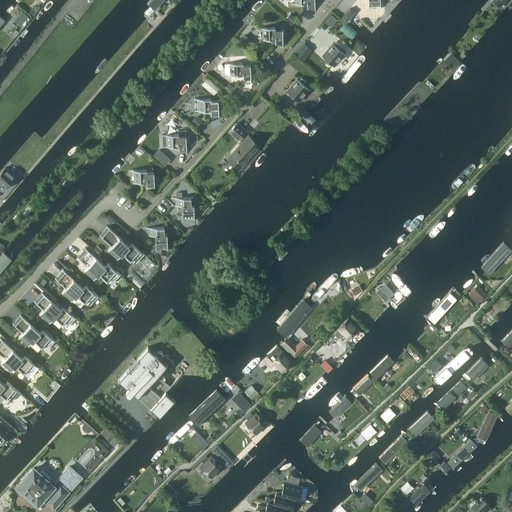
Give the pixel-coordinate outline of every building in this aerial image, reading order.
[(149,0),(139,11),(157,27),(180,0),(149,0)] [(315,12),(316,12),(315,0),(295,0),(295,3),(292,3),(292,4),(307,3),(308,9),(315,8),(315,12)] [(380,9),(381,9),(380,0),(368,0),(369,9),(370,9),(369,5),(380,5),(380,9)] [(22,12),(14,21),(21,26),(28,17),(22,12)] [(346,23),(352,16),(347,12),(341,19),(346,23)] [(0,55),(19,32),(0,14),(0,55)] [(283,48),(284,48),(283,29),(276,29),(275,27),(259,27),(259,28),(263,28),(263,39),(259,39),(275,39),(276,45),(276,44),(283,44),(283,48)] [(335,66),(345,54),(339,49),(342,46),(337,42),(334,45),(333,44),(323,55),(335,66)] [(303,60),(312,50),(304,43),(295,54),(303,60)] [(451,54),(444,61),(451,67),(454,65),(456,67),(460,62),(451,54)] [(251,83),(252,83),(251,64),(243,65),(243,62),(227,63),(227,64),(230,64),(231,74),(227,74),(227,75),(243,74),(243,81),(244,81),(244,80),(251,80),(251,83)] [(299,101),(309,90),(304,85),(306,82),(302,78),(299,81),(297,79),(287,91),(299,101)] [(219,119),(218,100),(211,100),(211,98),(195,99),(198,99),(199,110),(195,110),(195,111),(211,110),(211,116),(212,116),(218,115),(219,119)] [(239,169),(243,164),(258,147),(247,137),(245,139),(242,136),(246,131),(238,123),(229,132),(238,140),(239,139),(243,142),(232,154),(235,158),(231,162),(239,169)] [(187,155),(186,135),(179,136),(179,133),(162,134),(162,135),(166,135),(167,145),(163,146),(179,145),(179,152),(180,152),(180,151),(186,151),(187,155)] [(0,213),(0,290),(84,194),(46,162),(0,213)] [(5,168),(0,173),(0,182),(0,183),(0,188),(2,190),(5,187),(6,188),(16,177),(5,168)] [(154,190),(155,190),(154,171),(147,171),(147,169),(130,170),(130,171),(134,170),(134,181),(131,181),(131,182),(147,181),(147,188),(148,188),(147,187),(154,187),(154,190)] [(176,198),(172,198),(176,198),(176,205),(175,205),(182,205),(183,221),(183,217),(194,217),(194,220),(195,220),(194,204),(191,204),(191,197),(182,197),(181,193),(176,193),(176,198)] [(100,234),(100,235),(112,246),(108,250),(109,250),(117,258),(117,259),(123,252),(126,255),(131,260),(131,259),(135,263),(144,254),(147,257),(148,257),(139,249),(134,245),(131,242),(129,245),(107,226),(108,227),(101,235),(100,234)] [(167,250),(168,250),(167,234),(165,234),(164,226),(145,228),(149,228),(149,235),(155,235),(156,251),(157,251),(156,247),(167,246),(167,250)] [(479,268),(487,275),(509,252),(501,244),(479,268)] [(105,265),(85,248),(85,249),(78,256),(77,256),(88,266),(84,270),(84,271),(85,270),(94,278),(93,279),(99,273),(102,275),(102,276),(107,280),(108,280),(112,283),(120,274),(124,278),(124,277),(108,262),(105,265)] [(83,287),(63,269),(63,270),(56,278),(55,278),(66,288),(62,292),(63,292),(71,300),(71,301),(77,294),(85,302),(89,305),(98,296),(101,299),(102,299),(85,284),(83,287)] [(303,299),(276,331),(284,338),(280,343),(296,361),(350,306),(350,301),(349,299),(345,292),(343,293),(341,281),(312,307),(303,299)] [(60,309),(42,292),(42,293),(35,301),(35,300),(34,301),(43,309),(39,314),(40,314),(40,313),(49,321),(49,322),(55,316),(58,319),(57,319),(63,324),(63,323),(67,327),(75,318),(79,321),(80,320),(63,306),(60,309)] [(456,300),(447,292),(428,313),(436,321),(456,300)] [(511,316),(511,302),(486,329),(492,336),(511,316)] [(40,332),(20,314),(20,315),(21,315),(14,323),(13,323),(12,323),(23,332),(19,337),(20,337),(28,344),(28,345),(34,339),(37,341),(37,342),(42,347),(42,346),(46,350),(55,341),(58,344),(59,343),(42,329),(40,332)] [(338,329),(333,333),(338,338),(343,334),(348,338),(358,328),(348,318),(338,328),(338,329)] [(511,325),(494,344),(511,364),(511,325)] [(411,345),(423,332),(419,328),(407,340),(411,345)] [(474,337),(449,361),(456,369),(482,346),(474,337)] [(22,357),(1,338),(0,339),(1,339),(0,340),(0,353),(5,358),(1,362),(1,363),(2,362),(11,370),(10,371),(16,365),(19,367),(19,368),(24,373),(25,372),(29,375),(37,366),(41,370),(41,369),(25,354),(22,357)] [(160,350),(159,351),(156,354),(148,347),(120,379),(129,387),(127,390),(126,391),(126,392),(126,393),(126,394),(127,394),(128,395),(129,395),(130,395),(131,395),(131,394),(134,391),(160,415),(174,400),(167,394),(165,392),(171,386),(157,374),(161,370),(165,373),(174,365),(175,364),(175,363),(174,362),(164,355),(161,358),(163,355),(164,354),(164,353),(163,353),(163,352),(162,351),(161,350),(160,350)] [(490,348),(460,376),(468,384),(497,356),(490,348)] [(283,351),(272,361),(282,371),(293,361),(283,351)] [(367,374),(374,382),(392,364),(385,357),(367,374)] [(431,396),(450,376),(442,369),(423,388),(431,396)] [(468,384),(460,376),(432,405),(440,413),(468,384)] [(0,391),(7,398),(11,401),(19,392),(23,395),(7,380),(4,383),(0,379),(0,391)] [(367,379),(352,391),(356,396),(371,384),(367,379)] [(511,379),(491,399),(508,417),(511,413),(511,379)] [(186,416),(192,421),(223,388),(217,383),(186,416)] [(251,385),(244,391),(251,399),(258,393),(251,385)] [(418,393),(394,417),(401,425),(425,400),(418,393)] [(244,411),(251,404),(243,396),(236,402),(244,411)] [(483,398),(458,423),(471,438),(475,434),(487,439),(498,411),(483,398)] [(327,424),(343,409),(338,404),(322,419),(327,424)] [(403,435),(410,442),(440,413),(432,405),(403,435)] [(246,423),(256,433),(266,423),(256,413),(253,416),(250,413),(246,417),(249,420),(246,423)] [(0,442),(5,437),(3,435),(11,426),(0,416),(0,442)] [(297,442),(304,448),(319,431),(312,425),(297,442)] [(373,450),(391,433),(384,425),(366,442),(373,450)] [(403,435),(376,461),(384,469),(410,442),(403,435)] [(437,467),(446,476),(475,446),(466,437),(437,467)] [(362,443),(339,463),(347,472),(370,452),(362,443)] [(220,458),(225,454),(216,445),(212,449),(220,458)] [(201,460),(204,463),(201,466),(211,477),(221,467),(211,456),(208,459),(205,456),(201,460)] [(384,469),(376,461),(353,484),(362,492),(384,469)] [(60,479),(54,486),(48,481),(51,478),(42,470),(40,473),(34,468),(18,486),(24,492),(23,494),(30,500),(31,498),(38,504),(43,498),(47,501),(46,501),(54,508),(83,476),(69,464),(58,477),(60,479)] [(284,479),(282,481),(285,484),(282,494),(296,498),(300,499),(304,500),(307,488),(303,487),(298,485),(300,478),(288,475),(286,480),(284,479)] [(167,483),(163,487),(168,492),(172,488),(167,483)] [(397,510),(398,511),(410,511),(430,490),(422,483),(397,510)] [(282,494),(277,493),(275,499),(267,497),(266,501),(287,507),(293,508),(296,498),(282,494)] [(484,511),(491,505),(481,496),(476,501),(475,500),(469,505),(471,506),(467,511),(468,511),(484,511)] [(264,506),(259,505),(258,509),(260,510),(268,511),(286,511),(287,507),(266,501),(264,506)]
